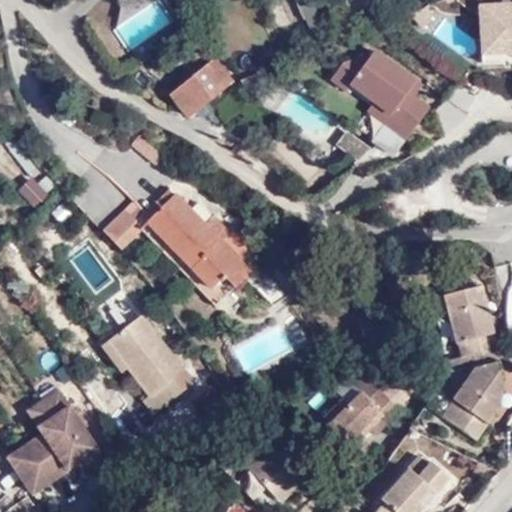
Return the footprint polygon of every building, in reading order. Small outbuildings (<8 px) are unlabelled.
[(354,10),(361,26),(377,18),(369,2),(354,10)] [(511,4),(480,6),(482,64),(510,62),(511,63),(511,4)] [(373,102),(354,129),(393,157),(404,142),(429,107),(407,92),(415,81),(374,51),(373,52),(342,64),(331,80),(346,91),(350,86),(373,102)] [(230,76),(216,56),(171,89),(186,110),(230,76)] [(453,97),(434,109),(448,130),(467,117),(453,97)] [(28,157),(3,128),(0,131),(0,140),(20,163),(28,157)] [(350,130),(337,144),(356,163),(370,149),(350,130)] [(17,190),(31,209),(48,197),(33,178),(17,190)] [(152,206),(136,222),(201,287),(213,275),(225,286),(243,268),(214,239),(221,232),(188,200),(182,206),(167,191),(165,192),(160,187),(147,201),(152,206)] [(454,331),(459,346),(464,344),(489,337),(493,336),(474,270),(432,284),(439,308),(447,334),(454,331)] [(428,312),(439,308),(432,284),(421,288),(428,312)] [(158,369),(173,357),(133,301),(98,326),(118,353),(141,383),(133,390),(143,403),(169,382),(158,369)] [(118,353),(98,326),(90,332),(110,360),(118,353)] [(489,337),(464,344),(467,363),(453,391),(464,397),(454,415),(479,428),(495,395),(497,363),(489,337)] [(183,371),(173,357),(158,369),(169,382),(183,371)] [(101,363),(90,369),(101,388),(112,381),(101,363)] [(60,380),(28,403),(26,404),(41,425),(6,451),(34,490),(80,457),(89,470),(112,455),(60,380)] [(342,435),(373,405),(383,416),(404,396),(389,381),(379,391),(369,381),(368,382),(368,381),(363,386),(358,382),(340,400),(323,417),(334,427),(342,435)] [(444,410),(454,415),(464,397),(453,391),(444,410)] [(316,410),(323,417),(340,400),(334,394),(316,410)] [(237,467),(275,428),(268,422),(230,460),(237,467)] [(309,461),(275,428),(237,467),(270,499),(278,491),(297,472),(309,461)] [(398,456),(401,460),(413,469),(424,459),(410,446),(398,456)] [(381,498),(369,511),(370,511),(410,511),(446,471),(428,455),(424,459),(413,469),(401,460),(375,491),(381,498)] [(482,473),(488,465),(476,459),(470,470),(482,473)] [(305,480),(297,472),(278,491),(287,499),(305,480)] [(232,511),(254,511),(240,501),(232,511)]
